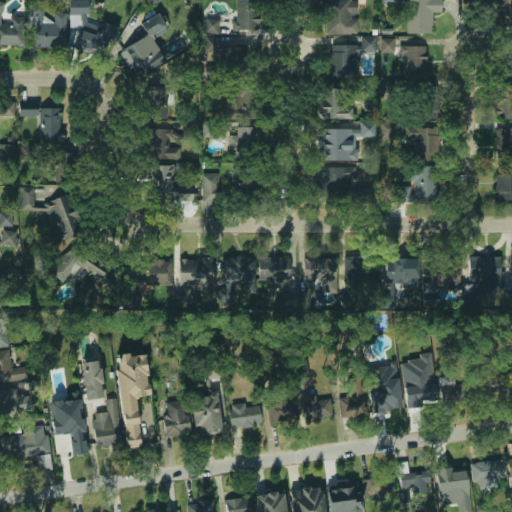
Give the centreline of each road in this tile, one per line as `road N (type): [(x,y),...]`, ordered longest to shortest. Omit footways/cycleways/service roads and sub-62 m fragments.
road 1 (residential): [(511,224),(137,221),(114,193),(111,119),(98,91),(64,78),(0,78)]
road 2 (residential): [(511,427),(0,497)]
road 3 (residential): [(471,224),(467,53)]
road 4 (residential): [(293,224),(289,53)]
